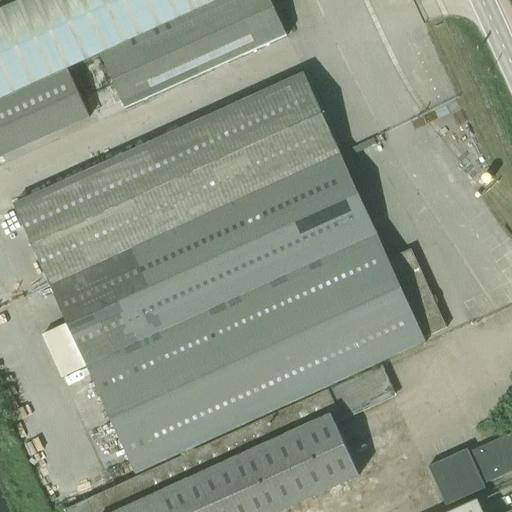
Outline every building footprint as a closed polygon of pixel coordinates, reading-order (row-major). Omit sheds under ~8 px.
[(0,101),(68,71),(100,54),(218,0),(21,0),(0,10),(0,101)] [(222,0),(100,55),(125,109),(286,36),(269,0),(222,0)] [(50,286),(340,154),(304,74),(14,206),(50,286)] [(410,251),(389,260),(340,154),(50,286),(136,475),(426,343),(424,338),(445,328),(410,251)] [(361,486),(358,478),(357,477),(359,476),(357,472),(401,452),(391,430),(347,450),(333,422),(395,395),(382,366),(65,511),(279,511),(331,489),(335,498),(361,486)] [(485,489),(484,485),(511,472),(511,433),(469,453),(467,450),(429,468),(446,506),(485,489)] [(482,511),(478,501),(453,511),(482,511)]
